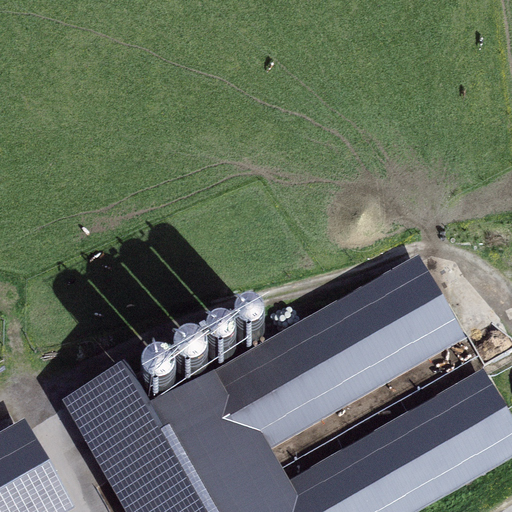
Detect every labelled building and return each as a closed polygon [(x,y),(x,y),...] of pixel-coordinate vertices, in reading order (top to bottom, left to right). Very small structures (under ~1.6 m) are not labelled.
[(129,380),(76,411),(134,511),(425,511),(511,462),(511,438),(478,379),(294,485),(274,450),(460,343),(415,266),(151,418),(129,380)] [(259,349),(264,349),(270,347),(274,343),(277,338),(279,333),(278,327),(276,322),(272,317),(267,315),(261,313),(255,314),(250,317),(246,322),(243,327),(243,334),(245,339),(248,344),(253,347),(259,349)] [(227,367),(233,367),(238,365),(243,361),(246,356),(247,351),(247,345),(245,340),(241,335),(236,333),(230,331),(224,332),(218,335),(214,340),(212,345),(212,352),(214,358),(217,362),(222,365),(227,367)] [(196,385),(202,385),(207,383),(212,379),(215,374),(216,369),(216,363),(214,358),(210,354),(205,351),(199,349),(193,350),(187,353),(183,358),(181,363),(181,370),(183,376),(186,380),(191,383),(196,385)] [(165,403),(171,403),(176,401),(181,397),(184,392),(185,387),(185,381),(183,376),(179,372),(174,369),(168,367),(162,368),(156,371),(152,376),(150,382),(150,388),(152,394),(155,398),(160,401),(165,403)] [(0,511),(61,511),(67,509),(27,438),(0,453),(0,511)]
